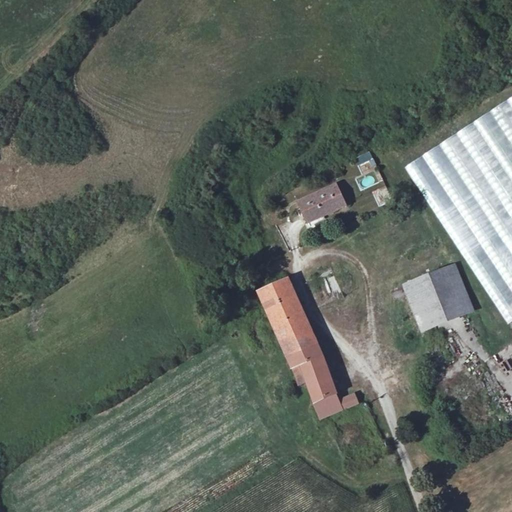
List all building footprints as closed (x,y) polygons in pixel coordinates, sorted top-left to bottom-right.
[(511,97),(405,167),(508,323),(511,320),(511,97)] [(375,161),(370,152),(363,155),(367,165),(370,163),(375,161)] [(356,170),(367,165),(363,155),(352,161),(356,170)] [(330,189),(337,206),(343,217),(348,214),(337,186),(330,189)] [(373,191),(377,206),(389,203),(385,187),(373,191)] [(337,206),(330,189),(294,205),(302,222),(337,206)] [(422,330),(471,310),(453,264),(404,284),(422,330)] [(318,418),(355,402),(351,393),(338,401),(285,280),(255,292),(287,369),(297,366),(318,418)]
